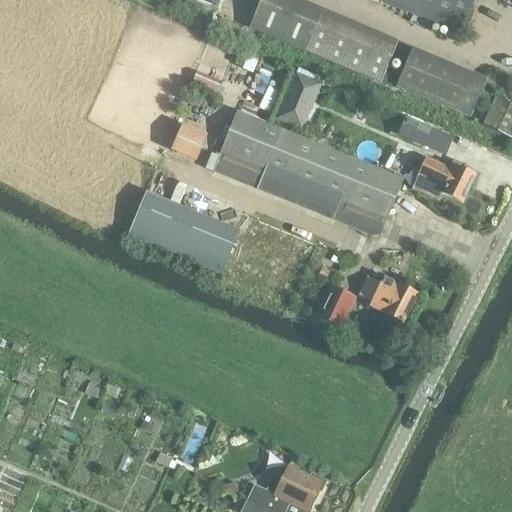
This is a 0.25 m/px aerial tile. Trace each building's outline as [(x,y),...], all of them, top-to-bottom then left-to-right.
[(379,84),(397,41),(302,0),(258,0),(248,28),(379,84)] [(377,0),(460,35),(475,0),(377,0)] [(469,119),(486,81),(412,50),(396,87),(469,119)] [(215,98),(222,82),(196,71),(190,87),(215,98)] [(301,131),(321,84),(294,73),(274,120),(301,131)] [(510,139),(511,135),(511,106),(496,99),(483,127),(510,139)] [(380,235),(401,180),(233,117),(213,173),(380,235)] [(407,118),(400,134),(445,155),(453,138),(407,118)] [(184,165),(196,139),(170,127),(158,154),(184,165)] [(448,170),(425,159),(417,177),(418,177),(412,189),(439,202),(443,195),(462,205),(475,176),(451,164),(448,170)] [(146,195),(130,235),(180,256),(222,273),(238,233),(196,215),(146,195)] [(325,282),(330,272),(322,268),(317,278),(325,282)] [(380,285),(367,279),(358,297),(367,301),(365,305),(403,324),(417,295),(383,279),(380,285)] [(341,331),(356,299),(329,286),(314,318),(341,331)] [(99,400),(102,392),(88,386),(84,395),(99,400)] [(116,400),(120,391),(107,386),(104,395),(116,400)] [(133,405),(130,411),(136,414),(139,407),(133,405)] [(159,454),(156,460),(155,464),(167,469),(171,459),(159,454)] [(253,488),(248,500),(271,511),(284,511),(289,503),(307,511),(318,491),(321,493),(327,482),(312,475),(310,478),(289,467),(288,470),(285,469),(283,472),(280,473),(276,481),(272,482),(265,494),(253,488)] [(225,487),(228,494),(229,497),(238,493),(235,483),(233,484),(226,487),(225,487)] [(271,511),(248,500),(241,511),(271,511)]
